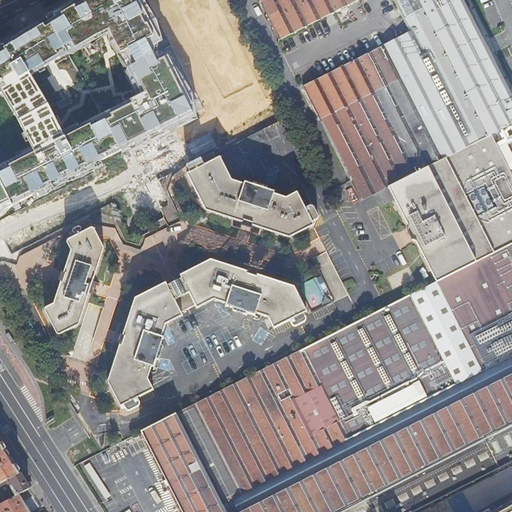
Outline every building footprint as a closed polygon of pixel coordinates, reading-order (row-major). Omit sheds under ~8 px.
[(78,0),(49,18),(67,51),(75,46),(77,49),(98,37),(111,35),(141,95),(102,115),(120,153),(194,114),(190,106),(193,104),(169,56),(159,62),(152,48),(159,44),(156,36),(158,35),(139,0),(83,0),(79,3),(78,0)] [(491,134),(511,123),(511,97),(473,20),(462,0),(260,0),(281,40),(358,0),(396,0),(413,33),(304,86),(361,200),(388,186),(491,134)] [(32,76),(47,67),(45,63),(67,51),(49,18),(12,40),(0,47),(0,214),(120,153),(102,115),(64,135),(49,104),(32,76)] [(436,281),(511,242),(511,174),(491,134),(388,186),(436,281)] [(286,197),(275,193),(274,193),(275,191),(267,188),(267,185),(253,181),(253,183),(244,181),(243,183),(232,179),(221,157),(217,159),(214,152),(187,166),(188,174),(206,210),(235,219),(234,225),(241,227),(242,225),(252,228),(251,230),(259,233),(261,228),(290,237),(315,224),(313,221),(319,218),(319,217),(319,215),(313,203),(312,202),(310,201),(304,204),(298,191),(286,197)] [(93,201),(96,206),(108,200),(106,195),(93,201)] [(172,211),(169,204),(160,208),(164,215),(172,211)] [(82,230),(83,227),(80,226),(78,226),(74,228),(72,230),(72,233),(75,234),(77,234),(81,232),(82,230)] [(45,310),(57,333),(60,334),(79,324),(90,292),(96,294),(97,290),(94,290),(96,284),(98,285),(100,281),(94,279),(104,248),(94,228),(92,227),(68,239),(67,242),(71,250),(67,263),(61,262),(59,270),(62,271),(59,281),(56,280),(54,287),(58,289),(54,303),(46,307),(45,310)] [(177,413),(227,511),(409,511),(511,459),(511,242),(436,281),(177,413)] [(333,302),(347,296),(327,252),(313,258),(333,302)] [(251,266),(242,263),(241,268),(212,259),(181,275),(183,277),(169,284),(167,282),(136,297),(127,326),(121,324),(118,332),(122,333),(118,343),(115,342),(113,350),(118,352),(108,381),(121,405),(124,404),(127,408),(127,410),(128,410),(129,411),(140,405),(141,404),(141,402),(138,396),(154,388),(148,377),(152,365),(155,366),(157,358),(160,359),(164,345),(162,344),(164,337),(162,336),(166,324),(184,315),(182,311),(196,304),(198,308),(215,299),(227,303),(226,305),(234,307),(233,310),(247,314),(248,312),(255,314),(256,312),(269,316),(274,327),(290,319),(293,324),(295,325),(296,325),(306,319),(307,318),(307,317),(304,312),(308,310),(295,286),(266,276),(268,271),(260,269),(259,272),(250,269),(251,266)] [(227,511),(177,413),(142,431),(183,511),(227,511)] [(10,457),(0,441),(0,483),(8,479),(20,473),(10,457)] [(7,500),(17,495),(19,494),(30,488),(28,484),(31,483),(23,471),(20,473),(8,479),(0,483),(0,488),(2,491),(7,500)] [(17,495),(7,500),(0,504),(0,511),(30,511),(26,506),(19,494),(17,495)]
